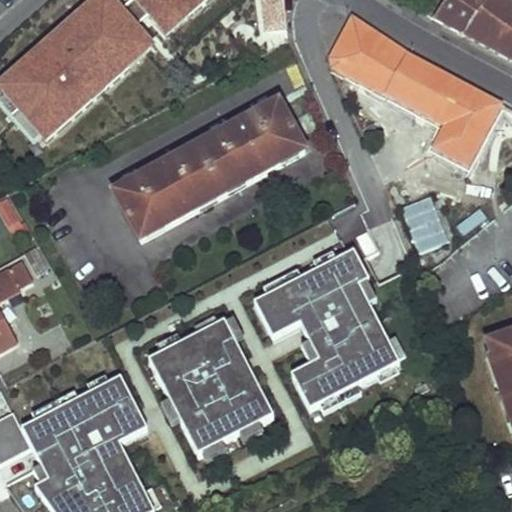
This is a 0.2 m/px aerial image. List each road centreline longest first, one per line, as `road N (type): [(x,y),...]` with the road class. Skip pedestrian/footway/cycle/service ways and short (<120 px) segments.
road 1 (unknown): [(322,70),(98,189),(93,213),(126,276)]
road 2 (residential): [(359,0),(511,90)]
